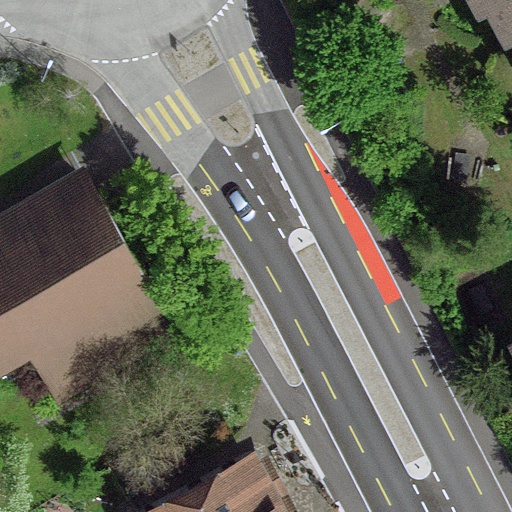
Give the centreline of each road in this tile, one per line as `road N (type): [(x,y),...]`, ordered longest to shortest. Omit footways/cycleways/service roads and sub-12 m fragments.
road 1 (secondary): [(291,217),(443,511)]
road 2 (secondary): [(102,26),(202,155),(291,217)]
road 3 (secondary): [(291,217),(270,112),(224,0)]
